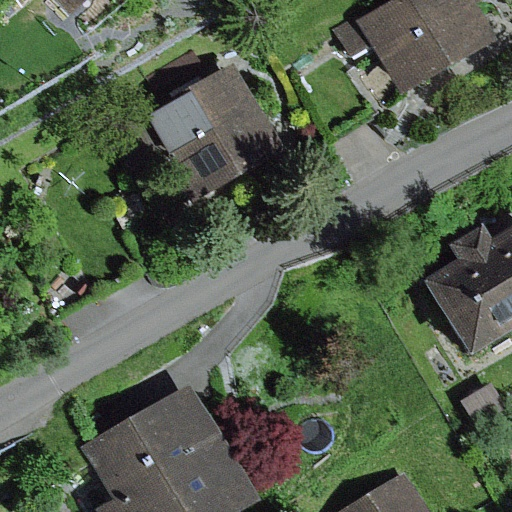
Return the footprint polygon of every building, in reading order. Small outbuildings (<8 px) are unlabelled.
[(36,0),(54,23),(84,0),(36,0)] [(488,63),(457,0),(375,0),(382,13),(342,33),(382,114),(488,63)] [(304,148),(252,59),(137,126),(188,215),(304,148)] [(511,226),(409,283),(457,370),(511,339),(511,226)] [(242,511),(180,397),(66,459),(95,511),(94,511),(242,511)] [(419,511),(402,480),(345,511),(419,511)]
